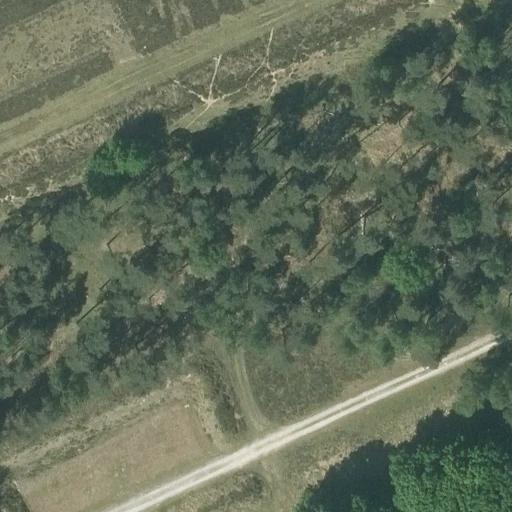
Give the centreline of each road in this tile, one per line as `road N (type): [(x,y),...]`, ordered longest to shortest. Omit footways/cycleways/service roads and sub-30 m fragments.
road 1 (track): [(511,336),(133,511)]
road 2 (track): [(343,0),(0,161)]
